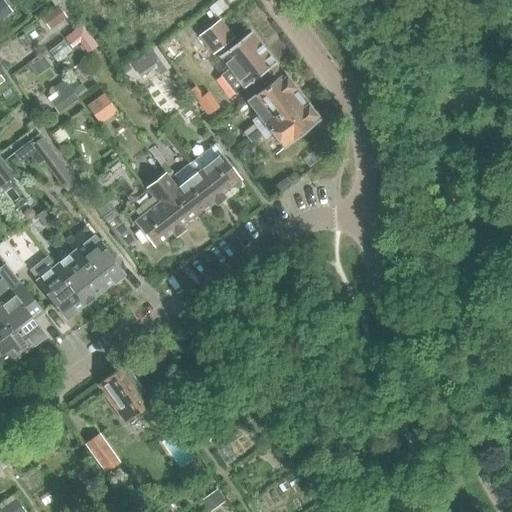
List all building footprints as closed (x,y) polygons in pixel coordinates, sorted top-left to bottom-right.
[(234,38),(220,19),(197,36),(212,55),(234,38)] [(98,47),(82,25),(65,39),(71,47),(79,40),(89,53),(98,47)] [(247,102),(284,74),(282,72),(280,74),(273,65),(275,63),(250,32),(218,56),(244,89),(254,81),(261,90),(246,101),(247,102)] [(52,66),(45,55),(31,65),(39,76),(52,66)] [(141,77),(133,66),(122,74),(130,84),(141,77)] [(265,125),(301,97),(284,74),(247,102),(265,125)] [(75,98),(67,87),(58,94),(49,100),(56,111),(75,98)] [(92,102),(108,123),(119,114),(104,94),(92,102)] [(301,97),(265,125),(283,149),(320,121),(301,97)] [(246,136),(249,139),(259,132),(256,128),(246,136)] [(251,142),(261,135),(259,132),(249,139),(251,142)] [(63,187),(73,180),(40,135),(30,142),(63,187)] [(225,163),(228,160),(215,143),(190,163),(220,201),(225,197),(223,194),(240,182),(225,163)] [(215,204),(220,201),(190,163),(169,178),(197,214),(213,201),(215,204)] [(169,178),(167,180),(156,166),(138,180),(156,204),(179,232),(184,228),(182,226),(197,214),(169,178)] [(173,234),(174,236),(179,232),(156,204),(140,216),(134,209),(126,215),(138,231),(141,227),(156,246),(173,234)] [(103,218),(125,249),(136,241),(114,210),(103,218)] [(75,251),(104,289),(122,275),(93,238),(75,251)] [(11,271),(14,274),(25,265),(5,239),(0,243),(0,256),(11,271)] [(85,303),(104,289),(75,251),(57,265),(85,303)] [(67,317),(85,303),(57,265),(38,280),(67,317)] [(37,305),(14,274),(11,271),(0,279),(0,319),(24,351),(44,337),(26,313),(37,305)] [(0,359),(5,366),(24,351),(0,319),(0,359)] [(125,419),(138,410),(145,420),(158,411),(125,365),(120,369),(100,383),(125,419)] [(270,396),(257,404),(266,419),(279,411),(270,396)] [(46,436),(42,429),(14,449),(18,456),(39,442),(39,441),(46,436)] [(105,473),(118,464),(98,434),(84,443),(87,447),(102,468),(105,473)] [(294,455),(285,442),(272,451),(281,464),(294,455)] [(179,478),(187,488),(199,480),(191,469),(179,478)] [(225,501),(217,489),(202,500),(210,511),(225,501)] [(23,511),(16,501),(0,511),(23,511)]
